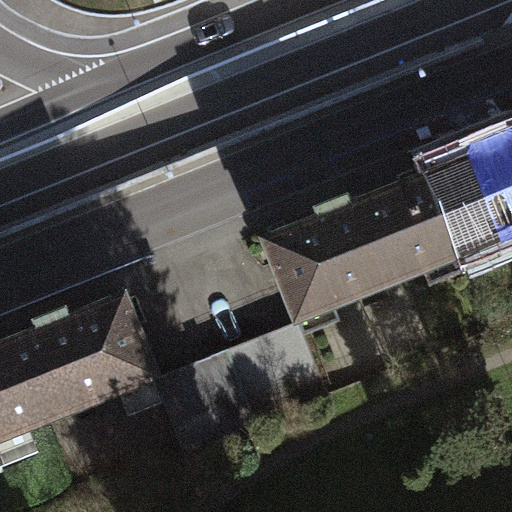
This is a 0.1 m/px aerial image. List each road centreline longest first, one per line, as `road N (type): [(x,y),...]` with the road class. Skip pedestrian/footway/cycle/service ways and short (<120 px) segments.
road 1 (primary): [(0,274),(511,67)]
road 2 (motorway): [(0,190),(465,0)]
road 3 (motorway): [(95,86),(304,0)]
